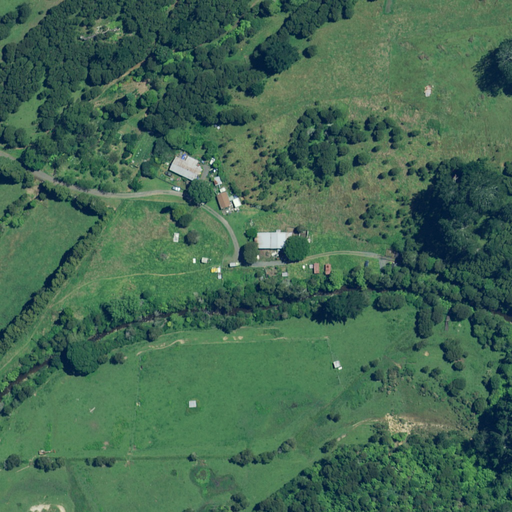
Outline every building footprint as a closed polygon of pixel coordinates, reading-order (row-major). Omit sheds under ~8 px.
[(196,161),(186,156),(184,161),(175,157),(169,169),(193,181),(199,168),(194,166),(196,161)] [(220,183),(217,176),(212,178),(214,185),(220,183)] [(230,205),(223,187),(218,189),(220,193),(215,195),(220,209),(230,205)] [(239,205),(236,197),(231,199),(234,207),(239,205)] [(285,248),(285,233),(254,233),(254,248),(285,248)] [(313,264),(308,265),(308,268),(313,268),(313,273),(318,273),(317,262),(312,262),(313,264)]
